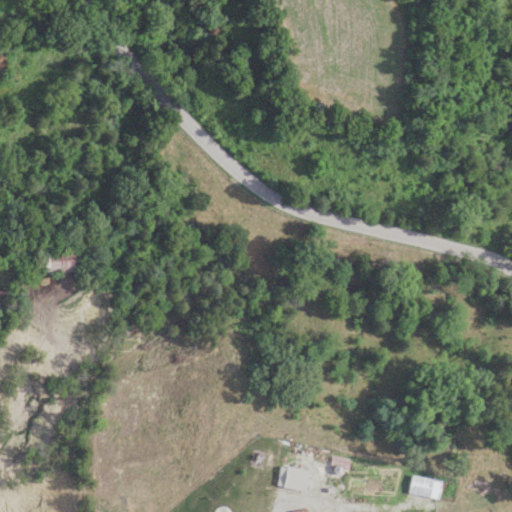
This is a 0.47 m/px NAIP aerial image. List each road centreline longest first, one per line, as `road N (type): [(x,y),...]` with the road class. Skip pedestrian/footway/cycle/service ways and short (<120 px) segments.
road 1 (residential): [(511,271),(470,252),(329,222),(255,184),(114,49),(78,0)]
road 2 (residential): [(167,101),(0,251),(8,320),(41,330),(91,319)]
